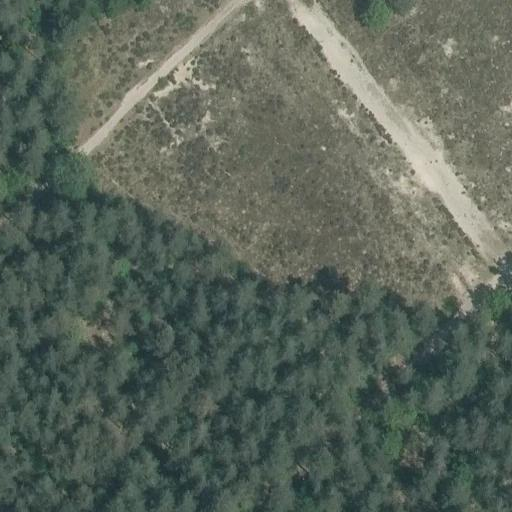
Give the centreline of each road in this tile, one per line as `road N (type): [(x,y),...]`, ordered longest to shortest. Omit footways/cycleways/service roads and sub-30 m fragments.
road 1 (unknown): [(511,269),(270,511)]
road 2 (track): [(0,229),(234,0)]
